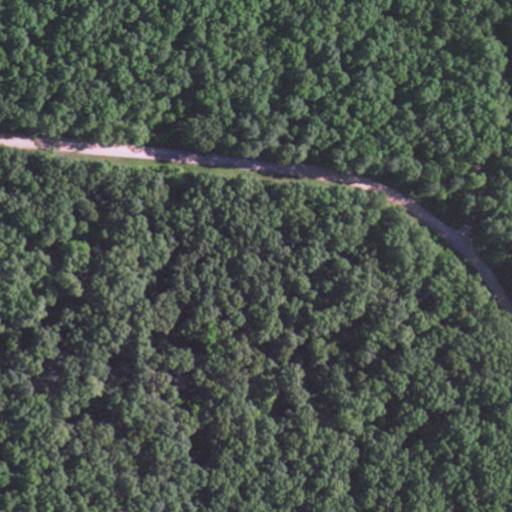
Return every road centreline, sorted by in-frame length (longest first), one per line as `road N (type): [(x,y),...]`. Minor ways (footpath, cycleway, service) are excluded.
road 1 (residential): [(461,247),(389,195),(328,174),(0,142)]
road 2 (track): [(493,0),(502,111),(461,247)]
road 3 (residential): [(0,334),(43,145)]
